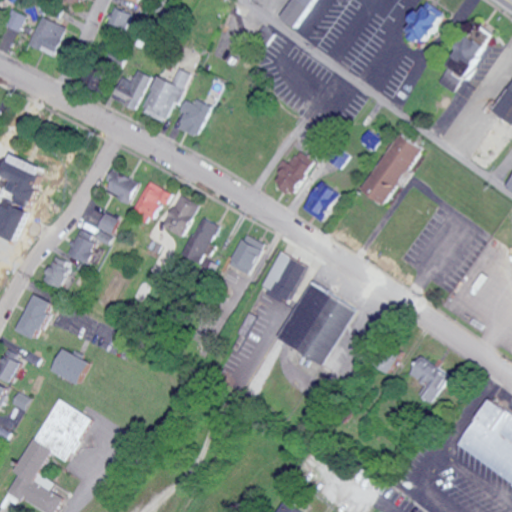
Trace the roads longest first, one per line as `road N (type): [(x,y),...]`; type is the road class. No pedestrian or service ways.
road 1 (residential): [(511,372),(248,197),(0,64)]
road 2 (residential): [(0,330),(33,274),(81,221),(128,130)]
